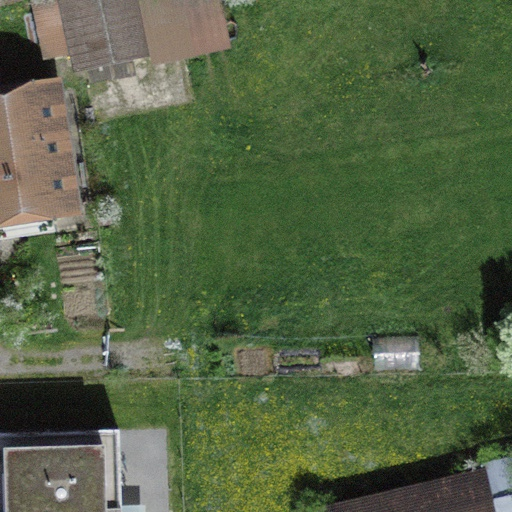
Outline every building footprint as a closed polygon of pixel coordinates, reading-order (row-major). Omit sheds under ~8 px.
[(145,0),(67,0),(84,82),(158,67),(145,0)] [(192,11),(155,19),(165,72),(203,64),(192,11)] [(68,95),(0,106),(0,233),(89,218),(68,95)] [(110,511),(108,441),(0,443),(0,511),(110,511)] [(483,511),(476,480),(341,511),(483,511)]
